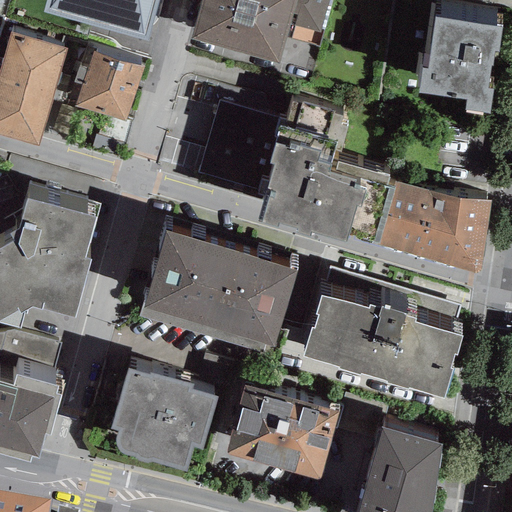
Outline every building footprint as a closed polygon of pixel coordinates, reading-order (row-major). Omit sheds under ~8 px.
[(161,0),(39,0),(36,11),(150,42),(161,0)] [(200,0),(189,37),(278,63),(290,24),(321,32),(330,0),(200,0)] [(502,24),(435,14),(428,65),(422,64),(418,89),(466,96),(465,106),(489,110),(493,86),(487,85),(490,61),(493,62),(495,48),(498,49),(502,24)] [(66,48),(10,31),(14,20),(5,18),(0,34),(0,58),(2,59),(0,66),(0,132),(37,144),(66,48)] [(143,65),(92,50),(93,46),(86,43),(69,98),(75,100),(74,103),(126,119),(143,65)] [(258,190),(257,194),(264,196),(256,221),(261,223),(310,237),(311,232),(345,243),(348,235),(378,245),(395,190),(386,187),(389,177),(331,162),(340,124),(342,117),(332,114),(332,110),(292,98),(285,122),(219,102),(197,171),(258,190)] [(458,199),(396,185),(395,190),(378,245),(478,273),(490,202),(458,199)] [(94,213),(27,195),(18,224),(0,233),(0,316),(17,306),(20,310),(32,303),(41,305),(41,304),(74,313),(91,256),(85,254),(94,213)] [(297,268),(163,228),(137,315),(271,355),(274,346),(297,268)] [(367,304),(320,290),(315,309),(318,310),(314,323),(311,322),(302,352),(338,362),(337,365),(359,371),(359,369),(386,377),(385,380),(407,386),(408,383),(444,394),(453,365),(449,363),(454,350),(457,351),(462,333),(414,319),(415,315),(404,312),(404,310),(380,303),(380,304),(369,301),(367,304)] [(149,373),(127,367),(111,425),(118,427),(116,432),(116,438),(118,444),(120,448),(126,451),(135,455),(137,459),(146,461),(152,459),(186,469),(192,444),(202,446),(217,395),(191,387),(192,384),(150,371),(149,373)] [(0,450),(29,458),(30,452),(38,454),(44,430),(50,431),(61,392),(55,390),(57,383),(16,371),(12,384),(0,380),(0,450)] [(338,410),(243,384),(225,451),(320,477),(338,410)] [(430,511),(440,442),(379,425),(355,511),(430,511)]
